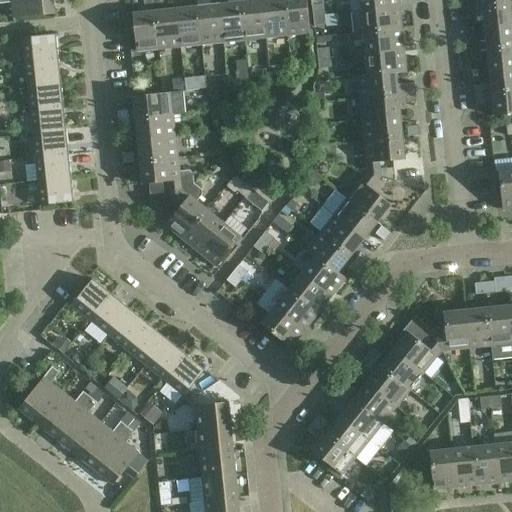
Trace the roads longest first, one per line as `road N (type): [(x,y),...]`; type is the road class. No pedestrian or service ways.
road 1 (residential): [(462,255),(434,0)]
road 2 (residential): [(114,242),(87,0)]
road 3 (residential): [(297,399),(116,252),(114,242)]
road 4 (residential): [(297,399),(403,261),(462,255)]
road 5 (residential): [(114,242),(56,251),(0,350)]
road 6 (residential): [(0,400),(3,425),(102,511)]
